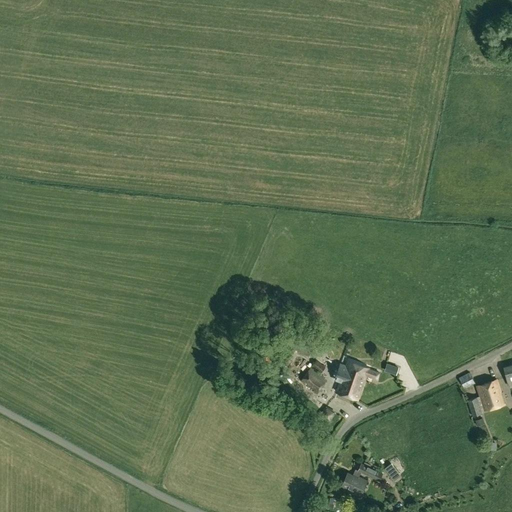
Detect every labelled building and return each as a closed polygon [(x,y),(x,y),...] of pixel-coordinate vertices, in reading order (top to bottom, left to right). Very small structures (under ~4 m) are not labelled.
[(292,331),(287,345),(311,354),(316,340),(292,331)] [(325,367),(316,360),(311,366),(320,374),(325,367)] [(348,361),(345,366),(341,364),(335,378),(341,381),(336,392),(358,400),(367,376),(376,380),(378,373),(348,361)] [(398,366),(387,363),(384,370),(396,374),(398,366)] [(310,368),(299,382),(316,395),(327,381),(310,368)] [(460,378),(465,387),(475,380),(470,372),(460,378)] [(468,401),(473,416),(482,413),(481,412),(505,404),(505,403),(507,402),(504,394),(502,395),(497,380),(477,386),(480,396),(468,401)] [(319,415),(329,422),(335,413),(326,406),(319,415)] [(358,471),(356,470),(354,475),(349,472),(341,487),(360,496),(367,481),(359,477),(361,472),(379,481),(382,474),(362,464),(358,471)] [(393,481),(400,476),(391,464),(385,469),(393,481)]
